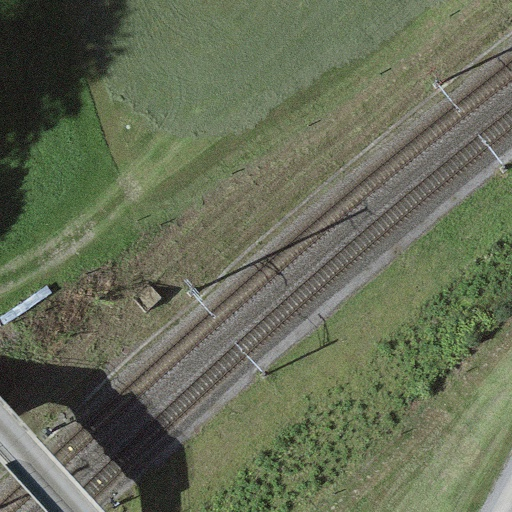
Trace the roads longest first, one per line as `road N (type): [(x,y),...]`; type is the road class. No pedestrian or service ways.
road 1 (track): [(0,282),(47,260),(147,167)]
road 2 (track): [(79,511),(0,421)]
